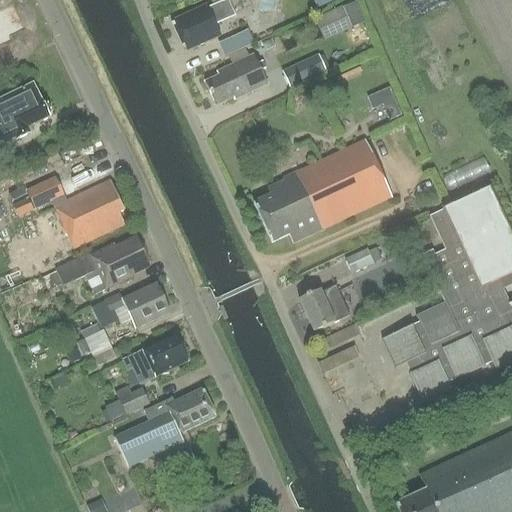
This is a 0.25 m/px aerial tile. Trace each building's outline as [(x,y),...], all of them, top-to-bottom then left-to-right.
[(0,0),(0,20),(10,16),(1,0),(0,0)] [(313,0),(318,9),(338,0),(313,0)] [(186,53),(219,37),(214,25),(234,17),(228,2),(207,10),(206,8),(172,24),(186,53)] [(353,30),(342,7),(315,20),(325,42),(353,30)] [(218,42),(224,56),(253,42),(246,28),(218,42)] [(272,41),(263,45),(266,52),(275,48),(272,41)] [(229,56),(234,66),(250,58),(245,48),(229,56)] [(219,78),(205,85),(216,108),(234,99),(235,101),(268,86),(261,72),(266,70),(263,63),(258,65),(254,56),(217,74),(219,78)] [(328,73),(320,56),(283,72),(291,90),(328,73)] [(33,87),(0,103),(0,147),(15,141),(16,142),(31,135),(29,129),(50,119),(51,112),(48,105),(42,102),(41,103),(33,87)] [(395,101),(383,106),(390,122),(402,116),(395,101)] [(392,200),(364,140),(267,190),(270,197),(254,205),(272,245),(290,236),(294,245),(392,200)] [(56,179),(27,191),(34,209),(63,197),(56,179)] [(55,208),(74,249),(125,226),(119,214),(125,212),(111,182),(55,208)] [(27,195),(23,188),(10,196),(13,202),(27,195)] [(511,305),(511,306),(499,282),(511,276),(511,238),(489,190),(429,219),(445,252),(435,257),(433,253),(422,257),(446,307),(419,320),(418,318),(417,318),(420,325),(382,342),(383,343),(384,343),(397,370),(396,371),(414,363),(419,373),(410,377),(424,408),(425,407),(425,406),(452,393),(453,394),(454,394),(449,384),(456,381),(457,382),(458,382),(457,381),(484,368),(485,369),(486,369),(485,367),(492,364),(497,373),(498,373),(497,372),(511,364),(511,305)] [(34,212),(29,200),(13,207),(18,219),(34,212)] [(132,280),(131,277),(149,269),(136,239),(114,249),(113,247),(90,257),(90,256),(78,261),(61,268),(49,273),(41,276),(48,291),(56,288),(68,281),(68,282),(85,274),(96,269),(107,292),(132,280)] [(377,249),(369,253),(374,265),(382,261),(377,249)] [(374,265),(369,253),(368,251),(345,260),(352,276),(375,266),(374,265)] [(157,286),(122,302),(120,295),(106,301),(111,315),(116,312),(122,326),(131,322),(135,331),(170,315),(157,286)] [(323,294),(321,292),(299,302),(314,335),(336,324),(350,318),(336,288),(323,294)] [(345,338),(357,334),(354,326),(326,336),(332,353),(348,348),(345,338)] [(103,332),(86,340),(78,344),(83,356),(91,353),(95,360),(113,351),(103,332)] [(140,386),(155,379),(188,363),(175,338),(143,354),(142,352),(122,361),(125,366),(130,365),(137,379),(140,386)] [(37,342),(28,346),(32,355),(41,351),(37,342)] [(355,343),(321,362),(326,373),(361,354),(355,343)] [(77,350),(67,355),(71,366),(82,361),(77,350)] [(117,359),(113,351),(95,360),(98,367),(117,359)] [(183,443),(180,436),(216,418),(203,391),(166,408),(169,414),(115,439),(129,469),(183,443)] [(127,417),(151,407),(144,391),(120,401),(127,417)] [(125,415),(119,403),(106,409),(107,412),(112,421),(112,422),(125,415)] [(511,511),(511,433),(420,477),(427,491),(396,506),(398,511),(511,511)] [(89,511),(107,511),(103,501),(87,507),(89,511)]
